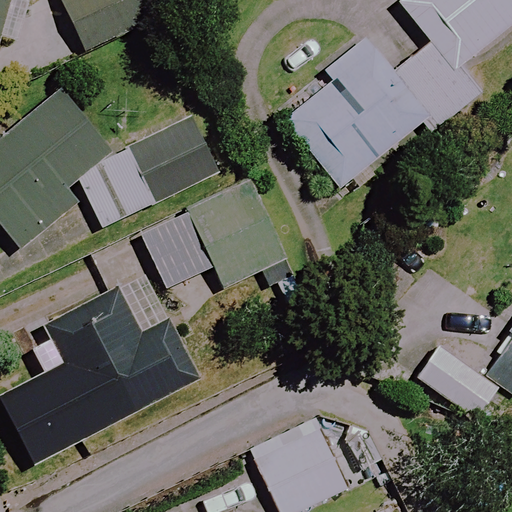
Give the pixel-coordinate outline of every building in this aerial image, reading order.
[(149,0),(51,0),(70,48),(156,15),(149,0)] [(272,117),(328,186),(411,118),(424,134),(478,90),(454,60),(511,11),(511,0),(391,0),(388,3),(420,41),(384,70),(354,34),(313,67),(321,77),(272,117)] [(63,194),(73,186),(95,233),(219,178),(191,117),(110,159),(55,94),(0,138),(0,238),(13,255),(73,208),(63,194)] [(278,257),(244,177),(177,206),(212,286),(278,257)] [(58,441),(188,377),(134,269),(31,320),(53,365),(26,378),(58,441)] [(511,297),(491,329),(504,337),(488,360),(511,375),(511,297)] [(288,511),(342,488),(316,430),(246,462),(268,511),(288,511)]
